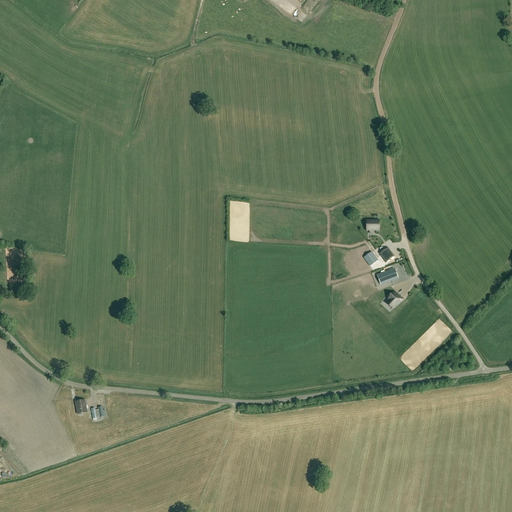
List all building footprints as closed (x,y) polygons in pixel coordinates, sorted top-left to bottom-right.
[(366,222),(366,233),(380,233),(379,222),(366,222)] [(388,249),(380,255),(386,264),(391,263),(395,258),(388,249)] [(391,281),(388,272),(377,276),(381,285),(391,281)] [(387,299),(388,303),(394,308),(404,299),(395,291),(389,291),(387,299)] [(75,402),(77,409),(78,414),(87,413),(85,400),(84,400),(83,400),(82,399),(80,399),(80,400),(80,401),(75,402)]
